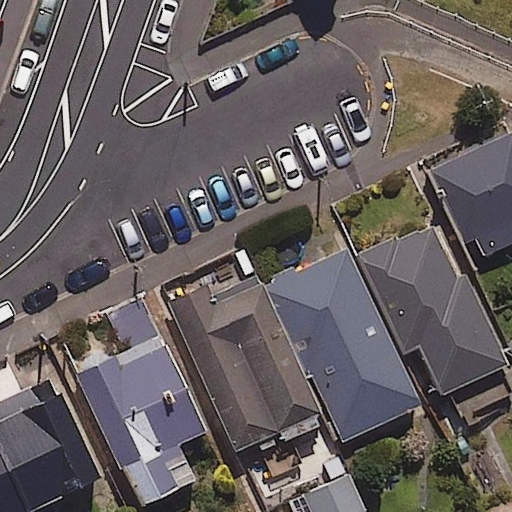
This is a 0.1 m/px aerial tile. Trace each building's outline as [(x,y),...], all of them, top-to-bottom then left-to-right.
[(0,0),(0,27),(10,0),(0,0)] [(437,200),(449,195),(478,257),(511,241),(511,131),(424,171),(437,200)] [(503,361),(427,222),(361,258),(410,346),(416,343),(444,393),(503,361)] [(417,404),(344,248),(281,277),(311,342),(298,348),(341,439),(417,404)] [(314,420),(255,280),(206,301),(201,287),(172,300),(237,453),(314,420)] [(202,430),(158,335),(75,374),(137,504),(191,478),(175,443),(202,430)] [(16,511),(96,474),(49,377),(0,401),(0,511),(16,511)] [(268,455),(247,464),(269,511),(275,511),(291,505),(287,496),(326,479),(309,441),(270,459),(268,455)] [(363,511),(346,473),(299,494),(306,511),(363,511)]
